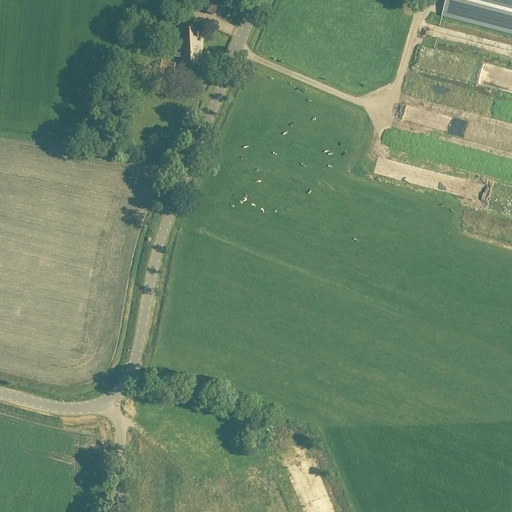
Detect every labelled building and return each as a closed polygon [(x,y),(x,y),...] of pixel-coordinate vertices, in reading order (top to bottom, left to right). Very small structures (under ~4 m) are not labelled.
[(212,16),(221,0),(201,0),(197,7),(212,16)] [(511,35),(511,0),(446,0),(442,17),(511,35)] [(200,51),(202,51),(200,25),(178,26),(179,45),(175,45),(175,59),(181,58),(182,65),(200,64),(200,51)] [(174,72),(175,64),(161,63),(160,71),(174,72)] [(227,421),(226,426),(238,429),(239,425),(242,425),(244,417),(229,413),(227,421)] [(213,440),(209,457),(216,459),(214,465),(225,468),(227,462),(239,465),(243,449),(234,446),(236,438),(223,435),(221,442),(213,440)] [(214,509),(214,508),(186,496),(186,497),(187,497),(182,509),(181,509),(187,511),(204,511),(205,511),(211,511),(213,508),(214,509)]
